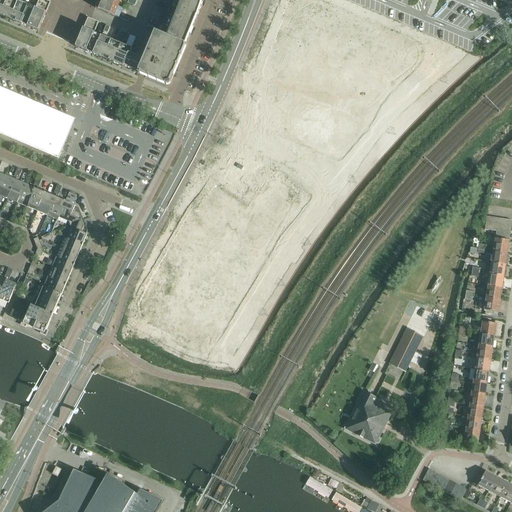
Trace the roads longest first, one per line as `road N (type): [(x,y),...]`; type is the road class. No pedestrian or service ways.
road 1 (tertiary): [(0,509),(80,359)]
road 2 (unknown): [(164,511),(164,492),(50,453)]
road 3 (tertiary): [(200,128),(254,0)]
road 4 (tertiary): [(171,116),(45,65)]
road 5 (residential): [(65,306),(102,226),(90,190)]
road 6 (residential): [(215,0),(171,116)]
